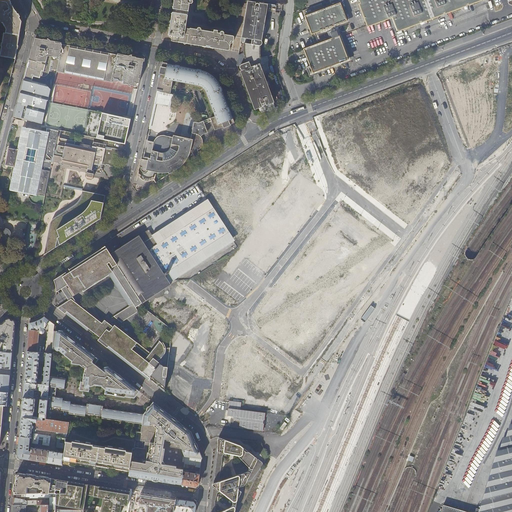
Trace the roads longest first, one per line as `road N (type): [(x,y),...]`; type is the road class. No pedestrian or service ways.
road 1 (residential): [(252,134),(29,282)]
road 2 (residential): [(252,134),(226,75),(207,61),(32,25)]
road 3 (residential): [(304,109),(511,32)]
road 4 (residential): [(33,299),(191,424)]
road 5 (residential): [(9,463),(202,495)]
road 6 (residential): [(9,463),(24,302)]
road 7 (residential): [(302,373),(260,438),(216,431),(202,438)]
road 8 (residential): [(440,94),(417,101),(340,184)]
road 9 (residential): [(0,151),(32,25)]
road 10 (residential): [(463,156),(493,138),(504,59),(511,52)]
